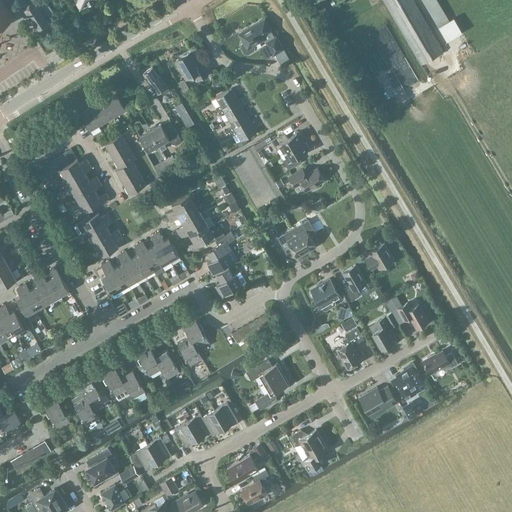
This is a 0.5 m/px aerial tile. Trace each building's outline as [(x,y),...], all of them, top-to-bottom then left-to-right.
[(4,1),(2,0),(0,0),(0,25),(14,16),(4,1)] [(2,0),(4,1),(6,0),(5,0),(20,0),(25,8),(21,11),(29,24),(33,21),(37,29),(48,21),(40,9),(48,3),(46,0),(37,0),(30,4),(30,3),(28,5),(24,0),(2,0)] [(73,0),(79,9),(94,0),(73,0)] [(382,0),(421,64),(444,51),(414,0),(382,0)] [(450,19),(439,0),(425,0),(448,40),(465,30),(457,15),(450,19)] [(265,19),(239,34),(244,42),(242,43),(241,47),(244,53),(248,54),(254,50),(255,47),(254,45),(264,39),(266,42),(275,37),(271,30),(265,19)] [(275,37),(266,42),(266,43),(273,55),(275,54),(284,49),(276,36),(275,37)] [(198,79),(208,73),(203,64),(200,66),(196,59),(192,51),(178,59),(184,71),(182,72),(186,79),(195,73),(198,79)] [(379,85),(388,81),(378,53),(369,56),(379,85)] [(160,96),(170,89),(160,75),(159,76),(153,66),(143,73),(160,96)] [(216,107),(218,110),(238,99),(232,88),(216,97),(220,105),(216,107)] [(104,100),(114,116),(126,109),(116,93),(104,100)] [(238,99),(218,110),(220,114),(224,112),(229,119),(244,110),(238,99)] [(104,100),(92,107),(102,123),(114,116),(104,100)] [(89,130),(102,123),(92,107),(80,114),(89,130)] [(244,110),(229,119),(233,126),(228,128),(231,132),(250,120),(244,110)] [(250,120),(231,132),(233,135),(237,133),(241,140),(257,131),(250,120)] [(159,144),(161,149),(166,146),(163,141),(169,138),(171,141),(172,143),(173,144),(176,143),(178,143),(183,140),(174,126),(166,131),(161,123),(150,129),(159,144)] [(159,144),(150,129),(140,135),(148,150),(159,144)] [(281,147),(284,152),(304,141),(303,140),(304,138),(301,133),(299,133),(298,134),(297,133),(279,143),(276,137),(272,140),(277,150),(281,147)] [(112,155),(129,145),(122,134),(105,143),(112,155)] [(304,141),(284,152),(287,157),(283,160),(289,169),(300,164),(296,158),(308,151),(307,150),(308,149),(309,147),(306,142),(304,142),(304,141)] [(132,159),(132,160),(136,158),(129,145),(112,155),(119,167),(132,159)] [(72,161),(77,158),(71,147),(66,151),(72,161)] [(66,164),(72,161),(66,151),(60,154),(66,164)] [(60,168),(66,164),(60,154),(54,157),(60,168)] [(172,155),(161,161),(165,168),(176,162),(172,155)] [(55,171),(60,168),(54,157),(49,161),(55,171)] [(66,164),(60,168),(65,177),(89,163),(87,159),(80,163),(77,158),(72,161),(66,164)] [(132,159),(119,167),(115,169),(122,181),(139,172),(132,160),(132,159)] [(49,161),(43,164),(49,174),(55,171),(49,161)] [(92,167),(89,163),(65,177),(70,185),(87,175),(85,172),(92,167)] [(43,178),(49,174),(43,164),(36,168),(43,178)] [(306,191),(325,180),(317,168),(305,175),(301,169),(289,176),(295,186),(301,182),(306,191)] [(146,184),(139,172),(122,181),(130,194),(146,184)] [(90,179),(87,175),(70,185),(75,194),(99,180),(97,175),(90,179)] [(102,184),(99,180),(75,194),(80,202),(97,192),(95,189),(102,184)] [(99,196),(97,192),(80,202),(85,211),(109,197),(106,192),(99,196)] [(168,217),(195,202),(190,193),(172,204),(174,208),(166,213),(168,217)] [(195,202),(168,217),(171,221),(179,216),(181,220),(200,210),(195,202)] [(200,210),(181,220),(184,225),(176,229),(178,233),(204,218),(200,210)] [(86,230),(111,216),(108,211),(101,215),(99,211),(77,224),(82,232),(86,230)] [(114,221),(111,216),(86,230),(91,238),(109,228),(106,225),(114,221)] [(204,218),(178,233),(180,237),(189,233),(191,237),(209,226),(204,218)] [(302,231),(297,235),(306,251),(316,246),(310,236),(316,233),(308,220),(299,225),(302,231)] [(219,231),(215,223),(209,226),(191,237),(193,241),(185,246),(187,250),(214,235),(214,234),(219,231)] [(239,225),(232,231),(238,238),(244,232),(239,225)] [(96,247),(120,233),(118,228),(111,232),(109,228),(91,238),(96,247)] [(214,234),(214,235),(217,239),(225,235),(222,229),(220,231),(214,234)] [(155,234),(170,260),(179,255),(169,237),(164,240),(159,231),(155,234)] [(225,235),(217,239),(215,240),(218,245),(207,251),(212,259),(207,262),(213,273),(215,272),(227,264),(237,259),(228,242),(236,238),(232,231),(225,235)] [(306,251),(297,235),(291,238),(288,232),(278,237),(285,250),(291,247),(297,257),(306,251)] [(123,237),(120,233),(96,247),(101,255),(118,246),(116,241),(123,237)] [(170,260),(155,234),(151,236),(156,244),(152,247),(162,265),(170,260)] [(162,265),(152,247),(148,249),(142,241),(138,243),(154,270),(162,265)] [(154,270),(138,243),(134,245),(139,254),(135,256),(145,274),(154,270)] [(379,268),(394,260),(385,243),(370,252),(372,255),(366,259),(372,269),(378,266),(379,268)] [(145,274),(135,256),(131,259),(126,251),(122,253),(137,279),(145,274)] [(137,279),(122,253),(118,255),(123,264),(119,266),(129,284),(137,279)] [(129,284),(119,266),(114,269),(110,260),(106,262),(121,289),(129,284)] [(0,276),(12,270),(7,262),(0,265),(0,276)] [(112,294),(121,289),(106,262),(101,265),(106,273),(102,276),(112,294)] [(233,274),(227,264),(215,272),(221,281),(216,284),(222,295),(246,281),(240,270),(233,274)] [(355,289),(366,283),(356,265),(343,272),(350,285),(345,288),(352,301),(359,296),(355,289)] [(50,278),(60,295),(69,290),(55,266),(50,269),(54,275),(50,278)] [(0,288),(17,279),(12,270),(0,276),(0,288)] [(60,295),(50,278),(47,280),(42,273),(38,276),(52,300),(60,295)] [(52,300),(38,276),(34,278),(38,285),(34,287),(44,305),(52,300)] [(312,290),(313,291),(312,293),(312,295),(313,297),(314,298),(316,298),(321,306),(322,305),(324,309),(326,310),(335,305),(336,303),(335,302),(341,299),(331,280),(321,285),(320,285),(312,290)] [(44,305),(34,287),(30,290),(26,283),(21,286),(35,310),(44,305)] [(26,315),(35,310),(21,286),(17,288),(20,295),(16,297),(26,315)] [(424,324),(429,321),(419,304),(411,308),(408,302),(397,308),(404,320),(410,317),(416,328),(418,327),(419,329),(425,325),(424,324)] [(1,306),(16,332),(20,330),(23,334),(31,330),(20,311),(17,313),(15,310),(10,312),(5,304),(1,306)] [(16,332),(1,306),(0,306),(0,312),(2,317),(0,317),(0,323),(8,337),(16,332)] [(260,316),(266,326),(272,323),(266,313),(260,316)] [(391,313),(387,315),(393,326),(397,324),(391,313)] [(260,330),(266,326),(260,316),(254,319),(260,330)] [(379,329),(373,332),(382,348),(393,342),(386,330),(391,327),(385,317),(375,322),(379,329)] [(254,333),(260,330),(254,319),(249,323),(254,333)] [(190,336),(196,348),(209,341),(197,320),(184,327),(190,336)] [(0,341),(8,337),(0,323),(0,341)] [(249,336),(254,333),(249,323),(243,326),(249,336)] [(243,339),(249,336),(243,326),(237,329),(243,339)] [(346,344),(337,350),(347,368),(361,360),(353,345),(364,339),(357,327),(345,334),(347,337),(343,339),(346,344)] [(237,343),(243,339),(237,329),(231,333),(237,343)] [(398,334),(394,336),(399,344),(403,341),(398,334)] [(202,358),(196,348),(190,336),(178,343),(190,364),(202,358)] [(30,355),(37,352),(33,346),(27,349),(30,355)] [(162,368),(155,356),(150,347),(138,353),(143,362),(138,365),(145,379),(151,376),(151,377),(151,376),(150,375),(162,368)] [(162,368),(167,377),(179,371),(167,349),(155,356),(162,368)] [(452,352),(445,356),(442,350),(432,356),(431,355),(423,360),(430,374),(443,366),(445,371),(458,363),(452,352)] [(19,356),(23,363),(31,358),(27,351),(19,356)] [(14,368),(23,363),(19,356),(10,361),(11,362),(14,368)] [(7,373),(14,368),(11,362),(3,366),(7,373)] [(265,384),(282,373),(280,370),(281,369),(277,362),(261,371),(257,365),(246,371),(251,379),(259,374),(265,384)] [(401,382),(395,385),(403,400),(415,393),(412,389),(421,384),(415,372),(417,371),(413,363),(405,368),(406,370),(397,375),(401,382)] [(115,395),(127,388),(128,388),(121,376),(115,366),(103,373),(115,395)] [(128,388),(127,388),(133,398),(145,391),(133,369),(121,376),(128,388)] [(284,377),(282,373),(265,384),(270,393),(256,401),(260,409),(278,399),(274,392),(289,383),(286,376),(284,377)] [(85,384),(80,387),(86,397),(92,408),(93,408),(105,401),(91,377),(83,381),(85,384)] [(458,388),(457,386),(462,383),(460,381),(441,391),(444,396),(458,388)] [(360,397),(369,412),(383,404),(386,409),(397,402),(388,386),(379,391),(377,387),(360,397)] [(86,397),(74,403),(86,424),(99,417),(93,408),(92,408),(86,397)] [(70,421),(58,400),(45,407),(58,428),(70,421)] [(215,409),(225,428),(233,423),(238,420),(228,402),(215,409)] [(413,402),(404,407),(410,417),(419,412),(413,402)] [(14,408),(4,414),(0,416),(0,432),(21,421),(14,408)] [(202,417),(211,432),(213,435),(217,432),(217,433),(225,428),(215,409),(203,416),(202,417)] [(206,434),(211,432),(202,417),(203,416),(201,413),(188,420),(198,439),(206,434)] [(191,443),(198,439),(188,420),(175,428),(186,446),(190,443),(191,443)] [(305,450),(322,440),(316,429),(305,436),(301,429),(288,437),(294,446),(302,444),(305,450)] [(148,443),(159,462),(167,457),(172,454),(161,436),(148,443)] [(39,443),(45,454),(51,450),(45,440),(39,443)] [(328,450),(322,440),(305,450),(308,455),(302,461),(308,470),(324,461),(321,454),(328,450)] [(40,457),(45,454),(39,443),(34,447),(40,457)] [(151,466),(159,462),(148,443),(135,451),(136,452),(130,455),(137,467),(143,464),(146,469),(151,466)] [(259,457),(266,453),(260,443),(253,447),(259,457)] [(34,460),(40,457),(34,447),(28,450),(34,460)] [(87,471),(89,475),(90,475),(94,481),(102,477),(102,478),(108,475),(107,474),(115,470),(108,457),(112,454),(108,447),(87,460),(90,466),(87,468),(88,470),(87,471)] [(28,464),(34,460),(28,450),(22,453),(28,464)] [(23,467),(28,464),(22,453),(17,457),(23,467)] [(250,453),(227,466),(236,481),(258,468),(250,453)] [(17,470),(23,467),(17,457),(11,460),(17,470)] [(100,492),(110,509),(125,501),(119,489),(127,484),(125,482),(139,474),(134,466),(120,473),(123,480),(116,484),(115,483),(100,492)] [(269,475),(266,469),(252,477),(255,482),(241,490),(249,503),(267,493),(263,485),(268,482),(265,477),(269,475)] [(167,494),(178,488),(171,477),(161,483),(167,494)] [(40,487),(28,494),(38,511),(63,497),(58,489),(56,490),(55,488),(44,494),(40,487)] [(189,511),(203,504),(195,491),(189,495),(188,494),(177,500),(183,511),(189,511)] [(38,511),(37,511),(60,511),(66,509),(65,507),(67,506),(63,497),(38,511)] [(171,511),(165,501),(157,505),(155,502),(141,510),(142,511),(171,511)]
